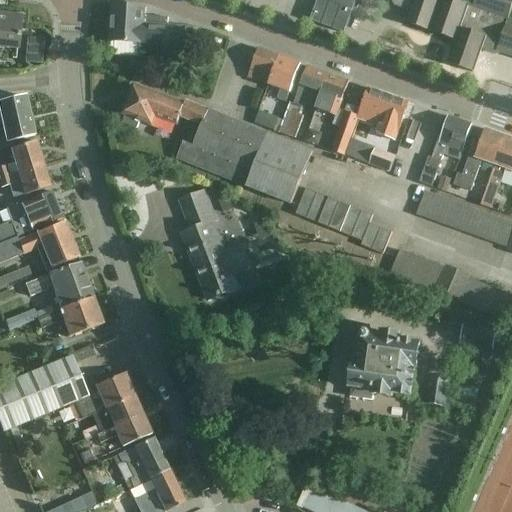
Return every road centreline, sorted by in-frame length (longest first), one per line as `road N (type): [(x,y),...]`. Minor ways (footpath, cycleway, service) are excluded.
road 1 (tertiary): [(68,75),(106,241),(227,511)]
road 2 (residential): [(168,0),(511,122)]
